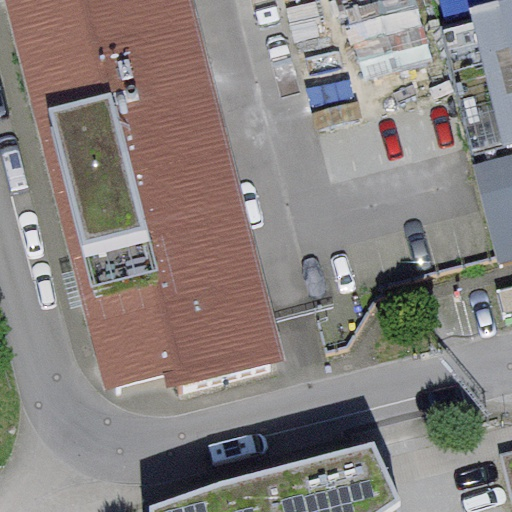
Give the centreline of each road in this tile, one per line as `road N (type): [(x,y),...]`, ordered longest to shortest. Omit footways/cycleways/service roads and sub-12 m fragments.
road 1 (residential): [(511,370),(133,463),(79,449)]
road 2 (residential): [(0,197),(51,406),(79,449)]
